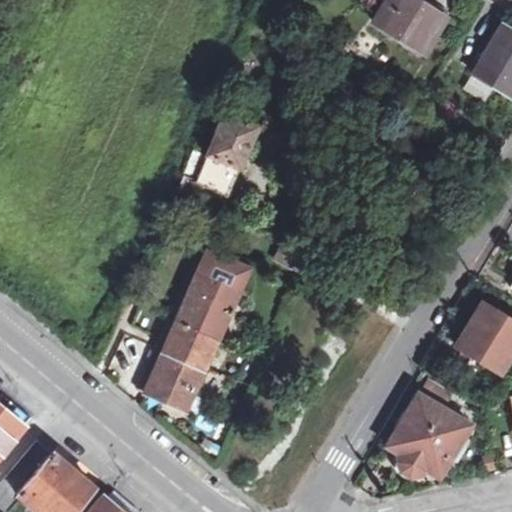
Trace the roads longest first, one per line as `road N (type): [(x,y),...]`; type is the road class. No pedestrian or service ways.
road 1 (residential): [(511,167),(313,511)]
road 2 (tertiary): [(0,336),(209,511)]
